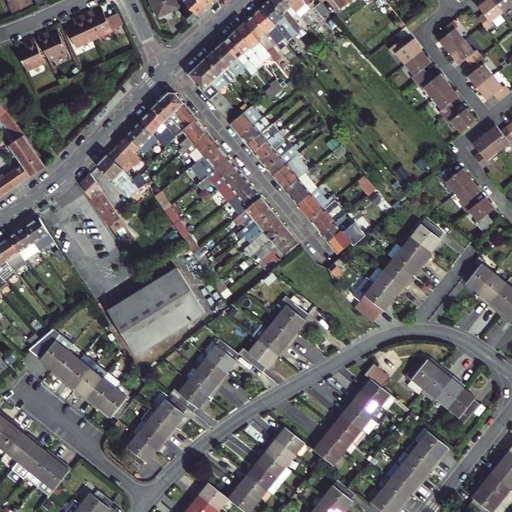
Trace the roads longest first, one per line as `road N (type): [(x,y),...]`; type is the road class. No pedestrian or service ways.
road 1 (residential): [(146,499),(230,424),(376,340),(409,331)]
road 2 (residential): [(330,259),(169,68)]
road 3 (secondary): [(0,221),(62,177),(162,74)]
road 4 (residential): [(146,499),(23,389)]
road 5 (residential): [(450,6),(419,31),(486,116)]
road 6 (residential): [(511,410),(428,511)]
